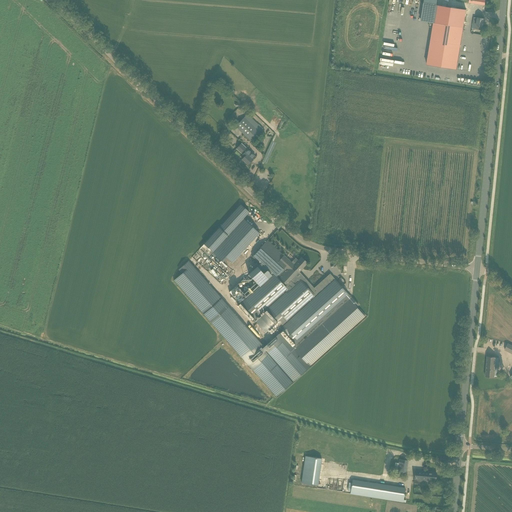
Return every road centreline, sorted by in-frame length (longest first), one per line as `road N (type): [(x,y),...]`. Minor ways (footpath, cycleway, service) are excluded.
road 1 (unclassified): [(478,269),(313,248),(55,0)]
road 2 (tertiary): [(478,269),(503,0)]
road 3 (tertiary): [(459,445),(478,269)]
road 4 (unknown): [(457,463),(396,452),(384,477),(336,470)]
